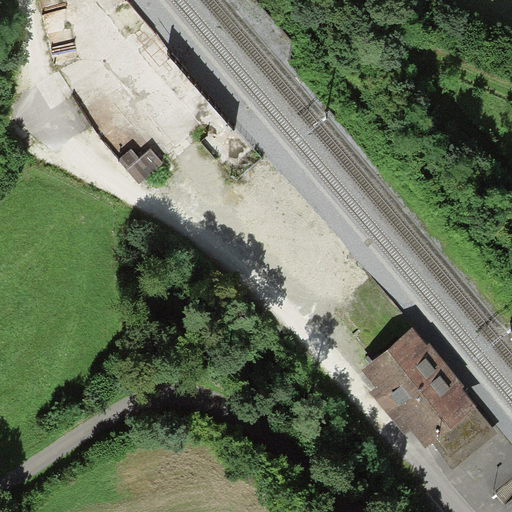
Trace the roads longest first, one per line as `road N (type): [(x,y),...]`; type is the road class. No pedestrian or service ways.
road 1 (track): [(373,421),(241,251),(206,223),(90,171),(34,82),(21,0)]
road 2 (unclassified): [(333,511),(197,400),(172,395),(108,414),(0,487)]
road 3 (unclassified): [(453,511),(373,421)]
